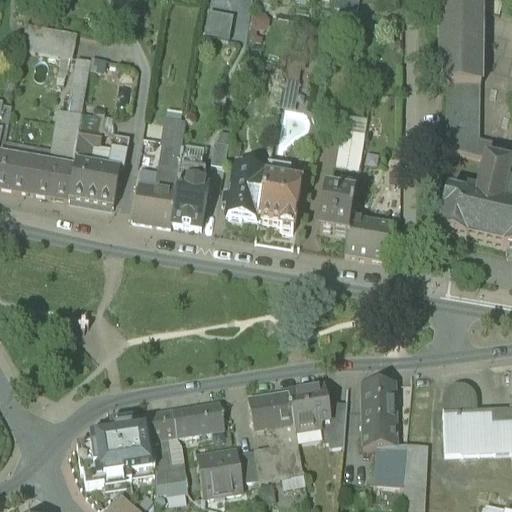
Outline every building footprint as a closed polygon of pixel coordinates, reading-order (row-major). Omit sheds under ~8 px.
[(481,0),(440,0),(440,21),(438,21),(438,42),(439,42),(439,91),(446,91),(467,92),(480,92),(481,0)] [(334,14),(357,18),(359,4),(336,1),(334,14)] [(210,39),(234,43),(238,19),(214,15),(210,39)] [(39,59),(72,66),(77,41),(45,34),(39,59)] [(81,122),(91,68),(76,66),(66,119),(81,122)] [(466,160),(467,92),(446,91),(446,156),(466,160)] [(511,154),(480,147),(480,92),(467,92),(466,160),(484,165),(484,164),(511,170),(511,165),(511,154)] [(72,173),(73,169),(79,137),(81,122),(66,119),(58,118),(49,169),(72,173)] [(105,126),(81,122),(79,137),(102,141),(105,126)] [(166,127),(162,152),(181,155),(186,130),(166,127)] [(102,141),(79,137),(73,169),(75,170),(88,172),(92,153),(100,154),(102,141)] [(335,174),(358,177),(364,141),(341,137),(335,174)] [(120,177),(123,177),(129,146),(113,143),(108,173),(108,175),(120,177)] [(210,172),(224,175),(228,151),(214,149),(210,172)] [(183,155),(181,155),(162,152),(155,195),(176,198),(181,169),(183,155)] [(0,194),(68,207),(74,174),(72,173),(49,169),(0,160),(0,194)] [(511,165),(511,170),(484,164),(484,165),(476,197),(466,195),(464,201),(446,197),(441,219),(437,239),(447,242),(466,246),(503,254),(503,255),(506,256),(505,260),(511,261),(511,165)] [(181,169),(176,198),(171,232),(181,234),(190,236),(190,235),(201,237),(208,194),(203,193),(205,178),(201,172),(181,169)] [(75,170),(74,174),(68,207),(113,215),(120,177),(108,175),(108,173),(100,172),(100,174),(88,172),(75,170)] [(267,182),(266,185),(280,188),(283,172),(269,170),(267,182)] [(243,224),(259,227),(266,185),(267,182),(233,176),(226,221),(227,222),(228,224),(241,226),(243,224)] [(300,191),(280,188),(266,185),(259,227),(280,231),(279,237),(292,239),(300,191)] [(170,235),(171,232),(176,198),(155,195),(138,192),(132,228),(170,235)] [(317,238),(348,243),(351,225),(355,198),(324,193),(317,238)] [(393,232),(351,225),(348,243),(345,263),(387,270),(393,232)] [(361,392),(363,456),(376,456),(394,455),(394,437),(396,437),(395,391),(361,392)] [(444,410),(444,420),(477,419),(476,409),(473,399),(464,392),(454,393),(445,401),(444,410)] [(325,393),(288,399),(294,432),(295,440),(320,436),(322,436),(321,429),(330,428),(329,417),(325,393)] [(254,438),(271,435),(294,432),(288,399),(249,405),(254,438)] [(220,410),(172,417),(176,445),(224,437),(220,410)] [(320,436),(323,452),(344,448),(346,411),(334,410),(333,416),(329,417),(330,428),(321,429),(322,436),(320,436)] [(511,413),(510,414),(511,418),(477,419),(444,420),(443,421),(445,463),(462,462),(462,463),(511,460),(511,413)] [(148,431),(151,449),(168,446),(176,445),(172,417),(147,421),(148,431)] [(151,449),(148,431),(134,434),(134,425),(110,428),(111,434),(100,436),(99,439),(91,441),(91,451),(78,453),(81,479),(84,480),(86,494),(104,492),(105,499),(127,497),(126,487),(155,483),(155,478),(151,449)] [(295,440),(294,432),(271,435),(274,454),(297,451),(295,440)] [(172,476),(168,446),(151,449),(155,478),(155,483),(155,502),(167,500),(167,502),(187,499),(186,494),(184,474),(172,476)] [(253,457),(258,482),(302,476),(297,451),(274,454),(253,457)] [(407,455),(403,496),(426,493),(428,454),(407,453),(407,455)] [(373,493),(403,496),(407,455),(394,455),(376,456),(373,493)] [(240,459),(246,489),(258,487),(258,482),(253,457),(240,459)] [(203,503),(203,506),(241,500),(235,458),(197,464),(198,472),(201,492),(203,503)] [(184,474),(186,494),(201,492),(198,472),(184,474)] [(425,511),(426,493),(403,496),(401,511),(425,511)] [(133,511),(119,499),(108,511),(133,511)]
